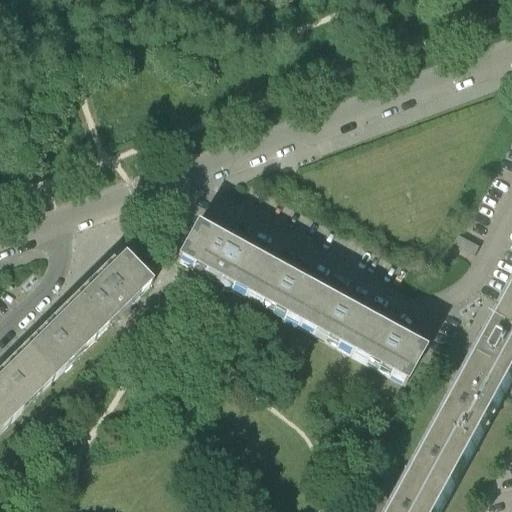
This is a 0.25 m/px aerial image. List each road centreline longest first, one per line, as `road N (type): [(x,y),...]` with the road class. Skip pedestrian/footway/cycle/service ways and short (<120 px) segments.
road 1 (residential): [(511,229),(460,322),(435,326),(183,175)]
road 2 (residential): [(183,175),(511,54)]
road 3 (residential): [(0,338),(79,260),(82,212)]
